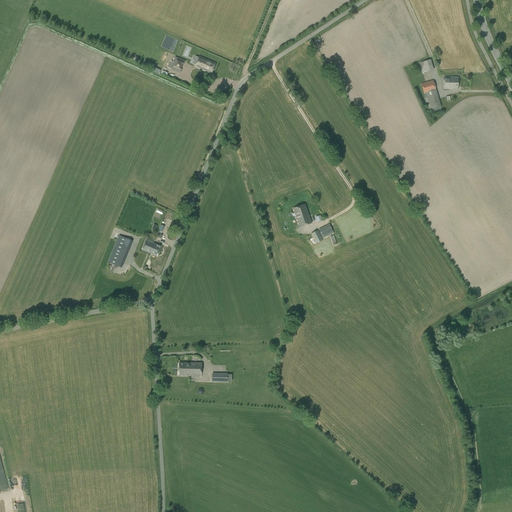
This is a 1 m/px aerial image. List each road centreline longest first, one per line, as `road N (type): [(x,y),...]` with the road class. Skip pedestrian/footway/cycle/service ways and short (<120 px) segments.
road 1 (unclassified): [(152,301),(241,81),(365,0)]
road 2 (unclassified): [(160,511),(152,301)]
road 3 (unknown): [(334,216),(351,205),(351,190),(269,62)]
road 4 (unclassified): [(0,330),(152,301)]
